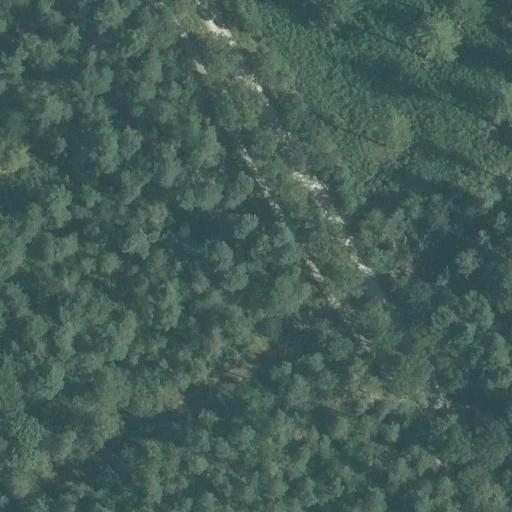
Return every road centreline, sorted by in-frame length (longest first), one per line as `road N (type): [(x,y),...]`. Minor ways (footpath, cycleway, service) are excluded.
road 1 (track): [(376,295),(13,511)]
road 2 (track): [(376,295),(199,0)]
road 3 (track): [(506,511),(376,295)]
